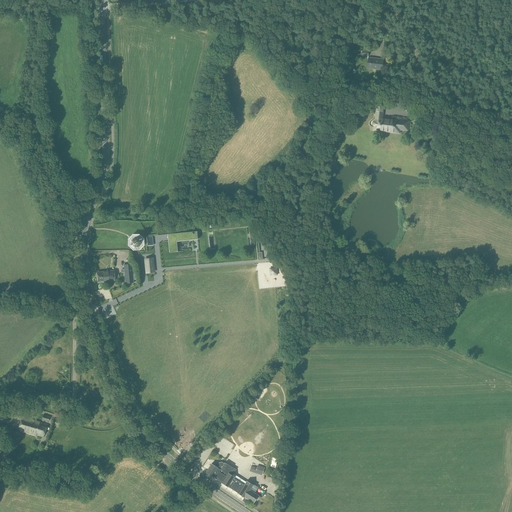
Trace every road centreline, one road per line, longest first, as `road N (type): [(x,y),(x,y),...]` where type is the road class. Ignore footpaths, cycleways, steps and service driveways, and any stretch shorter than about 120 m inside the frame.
road 1 (secondary): [(245,511),(148,437),(108,372),(81,251),(105,161),(100,6)]
road 2 (track): [(0,115),(17,124),(82,216)]
